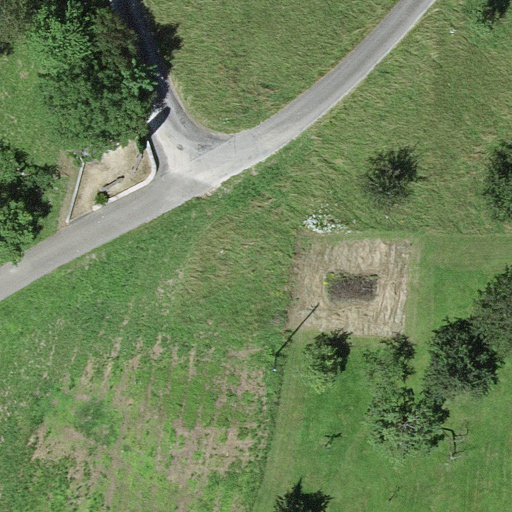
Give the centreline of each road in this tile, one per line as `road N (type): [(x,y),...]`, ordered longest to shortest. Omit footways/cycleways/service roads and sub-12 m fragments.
road 1 (track): [(0,288),(216,156),(275,130),(337,83),(421,0)]
road 2 (track): [(122,0),(167,121),(194,149),(216,156)]
